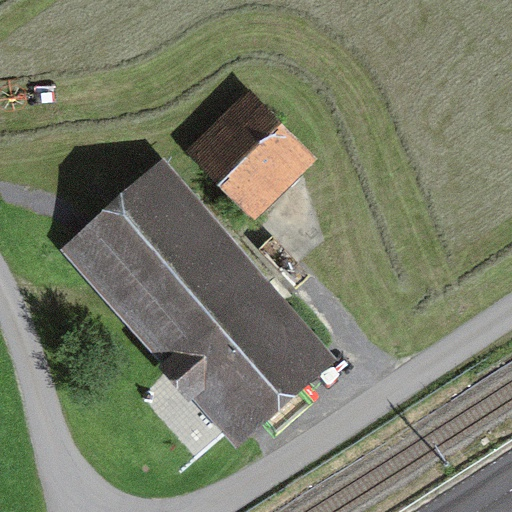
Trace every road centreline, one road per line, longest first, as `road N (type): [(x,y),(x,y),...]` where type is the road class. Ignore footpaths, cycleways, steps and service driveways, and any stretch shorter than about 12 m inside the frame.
road 1 (unclassified): [(511,306),(203,511)]
road 2 (track): [(83,511),(0,272)]
